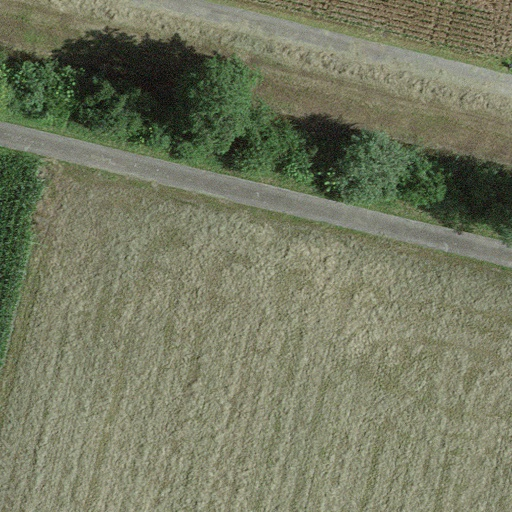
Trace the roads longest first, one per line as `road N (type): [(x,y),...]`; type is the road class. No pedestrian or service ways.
road 1 (track): [(511,258),(0,135)]
road 2 (track): [(154,0),(511,87)]
